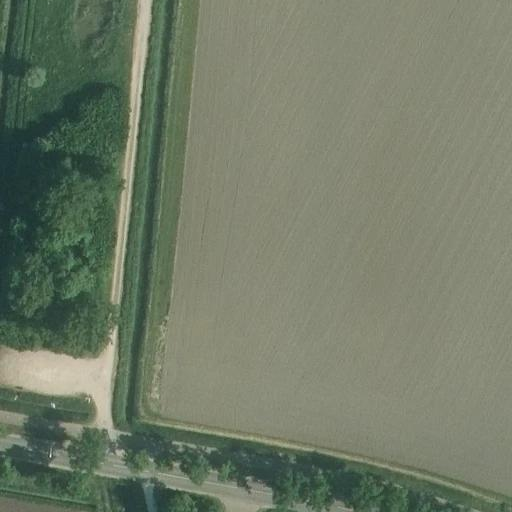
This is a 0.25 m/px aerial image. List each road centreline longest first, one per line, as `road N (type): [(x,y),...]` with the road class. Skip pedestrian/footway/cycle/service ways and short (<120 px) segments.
road 1 (track): [(103,436),(146,0)]
road 2 (tertiary): [(355,511),(0,446)]
